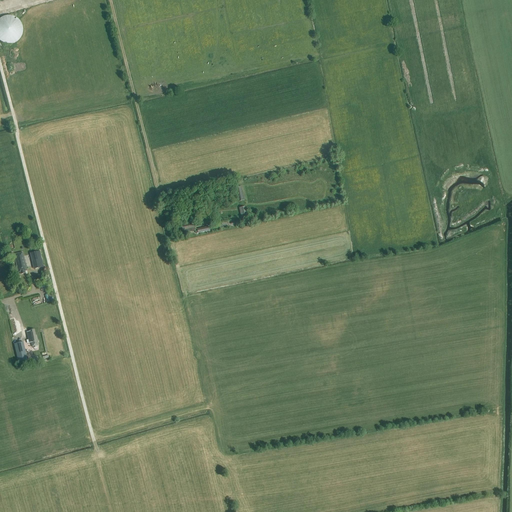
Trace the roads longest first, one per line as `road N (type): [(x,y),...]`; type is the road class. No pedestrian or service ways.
road 1 (track): [(0,64),(93,441)]
road 2 (track): [(110,0),(161,208)]
